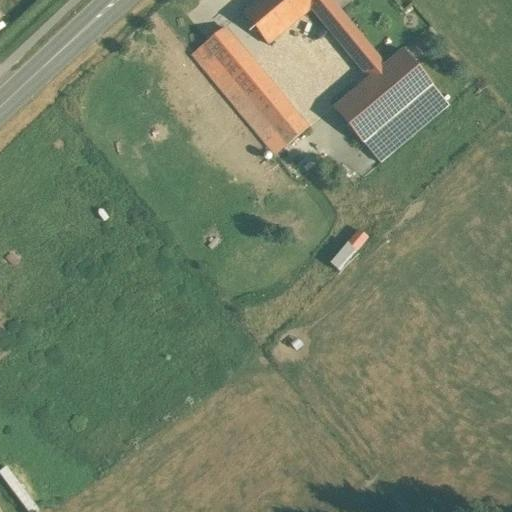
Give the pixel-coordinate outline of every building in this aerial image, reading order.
[(319,2),(317,0),(258,0),(243,13),(268,44),(312,8),(319,2)] [(386,64),(332,0),(321,0),(319,2),(312,8),(370,78),(335,107),(366,144),(394,120),(434,86),(403,50),(386,64)] [(262,72),(226,27),(193,54),(226,93),(237,84),(241,90),(262,72)] [(297,113),(262,72),(241,90),(275,131),(297,113)] [(241,90),(237,84),(226,93),(264,139),(275,131),(241,90)] [(434,86),(394,120),(409,139),(450,105),(434,86)] [(297,113),(275,131),(287,145),(309,127),(297,113)] [(394,120),(366,144),(381,162),(409,139),(394,120)] [(0,468),(0,479),(27,511),(34,511),(38,509),(2,466),(0,468)]
